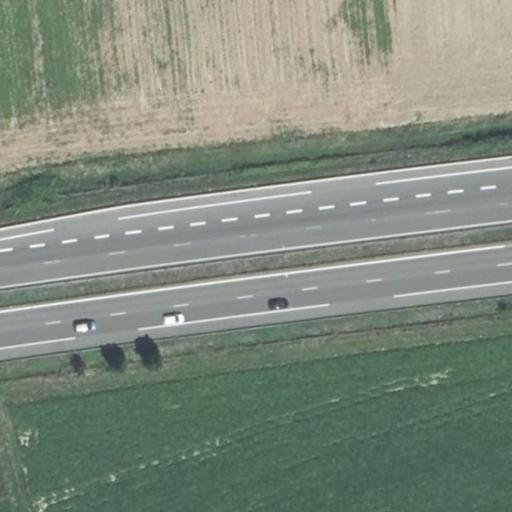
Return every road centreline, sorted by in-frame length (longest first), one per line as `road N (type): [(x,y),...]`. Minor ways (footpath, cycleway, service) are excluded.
road 1 (trunk): [(0,332),(511,264)]
road 2 (track): [(0,393),(511,331)]
road 3 (trunk): [(458,211),(0,271)]
